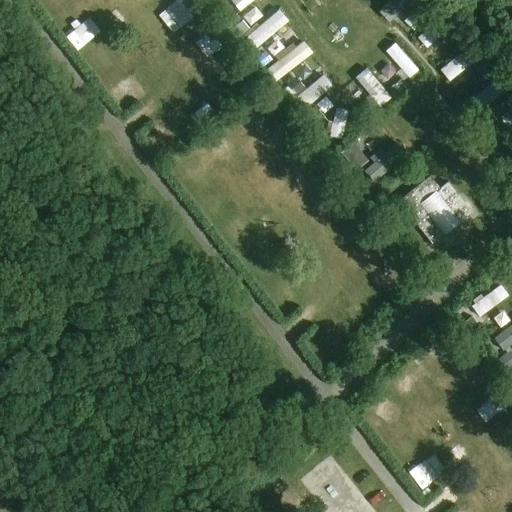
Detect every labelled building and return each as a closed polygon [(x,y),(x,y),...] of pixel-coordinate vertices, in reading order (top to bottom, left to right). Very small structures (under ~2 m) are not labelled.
[(235,14),(254,0),(228,0),(226,2),(235,14)] [(400,17),(410,0),(395,0),(390,11),(400,17)] [(265,39),(287,24),(280,13),(257,29),(265,39)] [(432,46),(456,25),(446,13),(421,34),(432,46)] [(408,68),(417,60),(400,41),(391,49),(408,68)] [(480,44),(448,64),(455,76),(487,56),(480,44)] [(303,108),(337,85),(329,72),(320,78),(309,61),(313,58),(305,46),(275,66),(303,108)] [(361,74),(384,105),(397,95),(373,65),(361,74)] [(115,90),(129,107),(151,89),(137,72),(115,90)] [(473,96),(482,108),(511,86),(511,81),(506,73),(473,96)] [(335,126),(344,130),(353,109),(344,105),(335,126)] [(165,154),(188,136),(175,119),(152,137),(165,154)] [(441,189),(430,174),(394,202),(428,247),(472,213),(449,183),(441,189)] [(511,294),(505,284),(476,302),(484,315),(511,297),(511,294)] [(511,324),(500,334),(508,345),(511,341),(511,324)]
